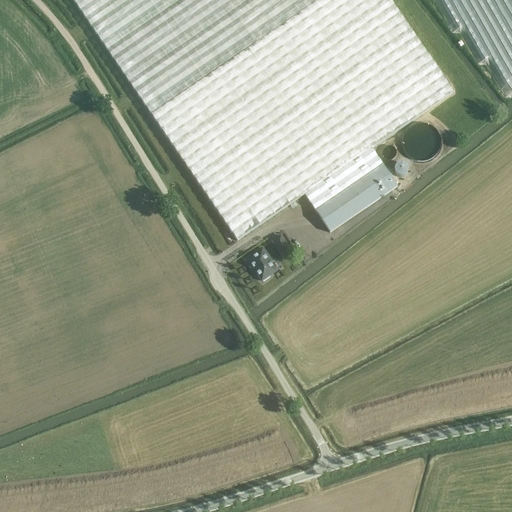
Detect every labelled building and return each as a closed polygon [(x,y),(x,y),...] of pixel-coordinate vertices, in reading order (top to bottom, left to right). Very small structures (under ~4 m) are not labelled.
[(80,8),(239,238),(306,192),(332,229),(399,183),(373,145),(455,89),(393,0),(71,0),(78,9),(80,8)] [(438,143),(439,143),(438,138),(437,135),(435,132),(433,129),(430,127),(426,125),(422,124),(420,124),(415,125),(412,126),(409,128),(406,130),(405,132),(403,135),(402,139),(401,143),(402,146),(402,149),(404,153),(406,156),(409,158),(412,160),(415,161),(419,161),(422,161),(426,160),(430,158),(433,156),(435,153),(437,150),(438,147),(438,143)] [(398,164),(397,165),(396,165),(395,166),(395,167),(394,168),(394,170),(394,171),(394,172),(394,173),(394,174),(395,175),(396,176),(397,177),(398,177),(399,177),(401,177),(402,177),(403,177),(404,176),(405,176),(405,175),(406,174),(407,173),(407,172),(407,171),(407,170),(407,169),(407,168),(406,167),(406,166),(405,165),(404,164),(403,164),(401,164),(400,164),(399,164),(398,164)] [(274,238),(283,251),(292,246),(283,232),(274,238)] [(258,269),(264,278),(278,268),(270,256),(271,255),(264,245),(247,257),(256,270),(258,269)]
